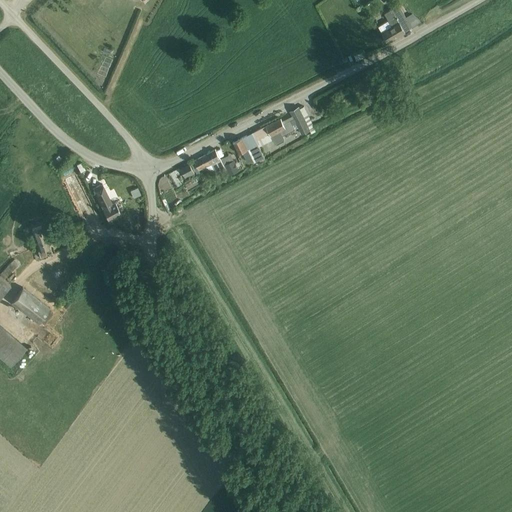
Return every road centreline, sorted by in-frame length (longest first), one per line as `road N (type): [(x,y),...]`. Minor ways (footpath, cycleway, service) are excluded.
road 1 (unclassified): [(290,511),(161,290),(148,172)]
road 2 (unclassified): [(148,172),(478,0)]
road 3 (unclassified): [(148,172),(14,15)]
road 4 (unclassified): [(148,172),(91,158),(0,70)]
